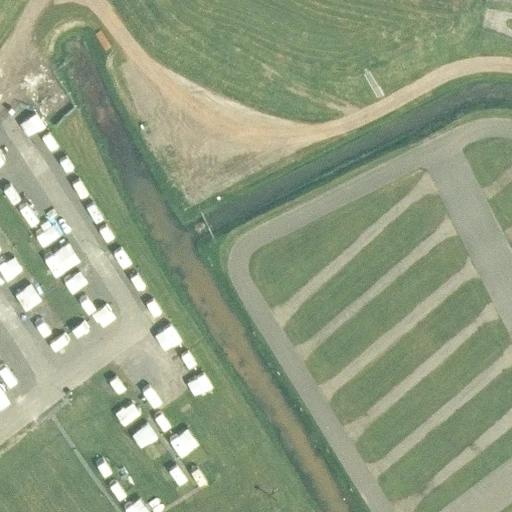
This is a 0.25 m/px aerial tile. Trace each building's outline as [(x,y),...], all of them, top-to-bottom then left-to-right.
[(56,144),(66,158),(74,152),(65,138),(56,144)] [(78,160),(70,165),(79,180),(88,174),(78,160)] [(23,188),(39,179),(32,166),(16,175),(23,188)] [(94,206),(103,200),(93,182),(83,187),(94,206)] [(40,196),(32,202),(42,215),(51,208),(40,196)] [(0,220),(0,236),(9,233),(3,219),(0,220)] [(58,244),(66,257),(81,248),(73,235),(58,244)] [(25,256),(6,264),(11,276),(30,268),(25,256)] [(77,269),(85,282),(100,273),(93,260),(77,269)] [(88,294),(96,305),(113,294),(105,282),(88,294)] [(163,309),(172,305),(164,287),(154,292),(163,309)] [(113,300),(100,308),(110,323),(123,315),(113,300)] [(59,305),(36,316),(43,330),(66,318),(59,305)] [(180,339),(190,333),(178,315),(169,321),(180,339)] [(86,336),(105,326),(100,317),(81,327),(86,336)] [(0,320),(0,340),(9,334),(0,320)] [(62,355),(81,344),(75,335),(56,346),(62,355)] [(196,342),(186,348),(196,364),(205,358),(196,342)] [(0,357),(8,369),(24,359),(14,345),(0,354),(0,357)] [(19,389),(34,379),(28,370),(13,381),(19,389)] [(170,427),(187,417),(178,403),(162,413),(170,427)] [(197,425),(179,436),(187,449),(205,438),(197,425)]
